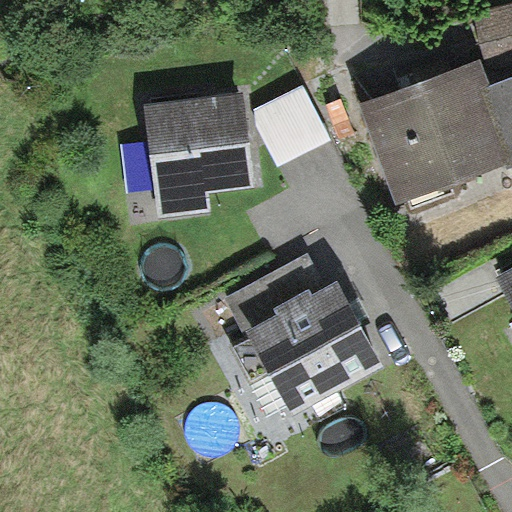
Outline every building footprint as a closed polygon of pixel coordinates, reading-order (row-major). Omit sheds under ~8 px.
[(511,4),(474,17),(490,71),(511,65),(511,4)] [(438,76),(361,105),(399,206),(505,166),(506,170),(511,168),(511,78),(497,85),(491,87),(481,59),(438,76)] [(255,108),(259,125),(277,164),(330,140),(303,86),(255,108)] [(244,93),(145,104),(158,219),(212,212),(209,191),(254,186),(244,93)] [(308,255),(225,300),(247,340),(233,348),(252,383),(268,375),(291,418),(386,367),(338,278),(324,286),(308,255)] [(511,269),(498,277),(511,301),(511,269)]
